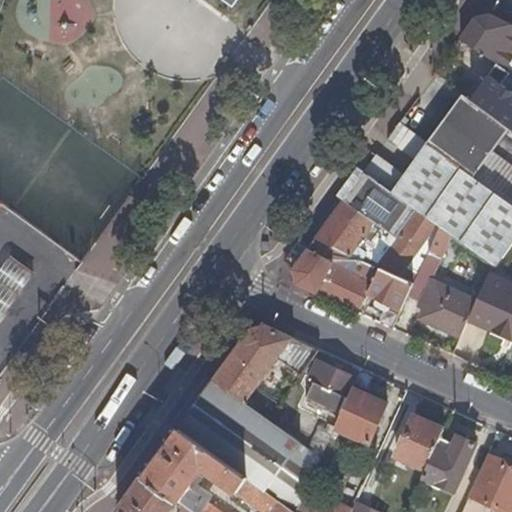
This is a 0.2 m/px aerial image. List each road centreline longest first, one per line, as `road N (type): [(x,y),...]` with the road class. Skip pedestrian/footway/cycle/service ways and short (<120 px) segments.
road 1 (primary): [(360,0),(38,442)]
road 2 (residential): [(511,413),(304,317),(215,256)]
road 3 (primary): [(215,256),(397,0)]
road 4 (primary): [(69,465),(215,256)]
